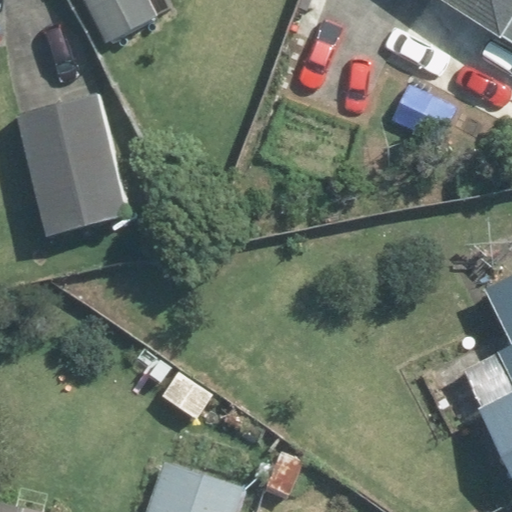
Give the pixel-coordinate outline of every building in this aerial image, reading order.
[(144,0),(73,0),(100,52),(156,24),(144,0)] [(511,0),(431,0),(449,11),(442,22),(508,63),(511,57),(511,0)] [(386,75),(295,39),(267,109),(358,145),(386,75)] [(96,90),(9,112),(43,253),(131,232),(96,90)] [(511,279),(478,295),(504,351),(495,355),(511,393),(478,409),(511,485),(511,279)] [(249,511),(255,497),(155,461),(136,511),(249,511)]
